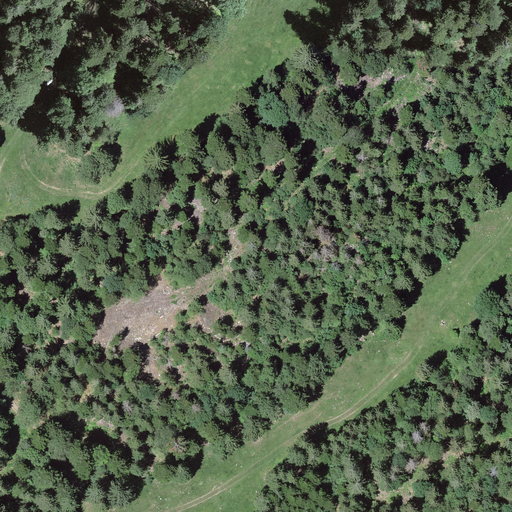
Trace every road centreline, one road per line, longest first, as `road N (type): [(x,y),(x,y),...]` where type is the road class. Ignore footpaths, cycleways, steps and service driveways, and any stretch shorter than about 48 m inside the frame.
road 1 (track): [(511,208),(334,440),(185,511)]
road 2 (track): [(0,173),(88,0)]
road 3 (track): [(93,511),(49,422),(0,370)]
